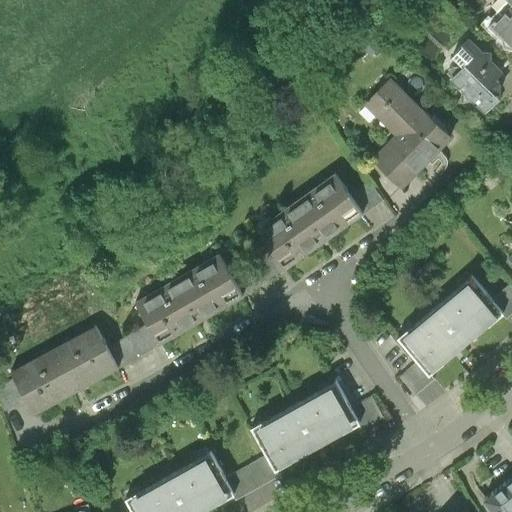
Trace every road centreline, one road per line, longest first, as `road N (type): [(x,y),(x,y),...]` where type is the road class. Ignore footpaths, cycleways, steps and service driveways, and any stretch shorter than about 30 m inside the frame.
road 1 (residential): [(36,439),(314,286)]
road 2 (residential): [(436,444),(314,286)]
road 3 (residential): [(326,511),(436,444)]
